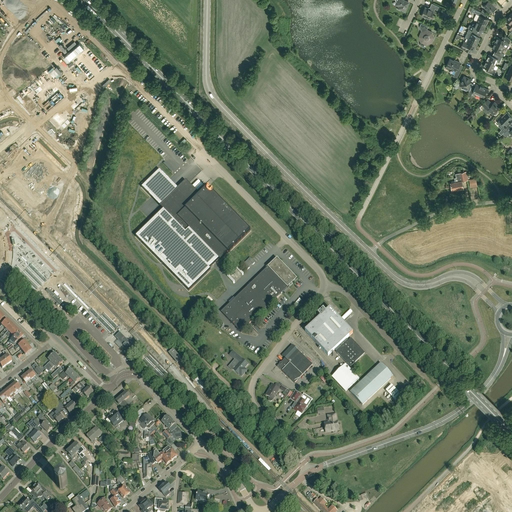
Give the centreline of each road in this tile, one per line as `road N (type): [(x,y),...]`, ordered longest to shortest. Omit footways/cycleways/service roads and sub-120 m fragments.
road 1 (primary): [(511,431),(84,0)]
road 2 (tertiary): [(368,252),(212,96),(205,79),(207,0)]
road 3 (tertiary): [(310,472),(459,410),(496,371),(507,333)]
road 4 (unclassified): [(310,472),(253,403),(251,384),(323,289)]
road 5 (unclassified): [(323,289),(321,272),(202,151)]
road 6 (unclassified): [(368,252),(441,211),(511,202)]
road 7 (residential): [(0,498),(109,392)]
road 8 (unclassified): [(425,377),(347,294),(323,289)]
